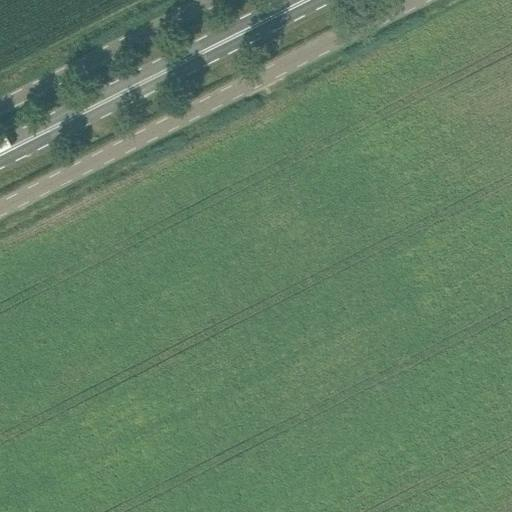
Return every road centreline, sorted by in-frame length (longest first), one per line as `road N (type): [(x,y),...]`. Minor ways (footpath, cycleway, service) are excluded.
road 1 (unclassified): [(0,212),(414,0)]
road 2 (primary): [(0,153),(305,0)]
road 3 (unclassified): [(0,108),(211,0)]
